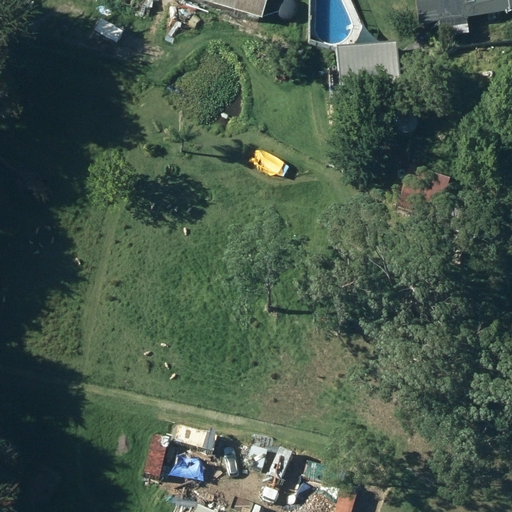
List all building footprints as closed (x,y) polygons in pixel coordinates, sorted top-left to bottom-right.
[(204,0),(261,15),(265,0),(204,0)] [(511,0),(415,0),(417,19),(437,16),(438,38),(500,31),(497,9),(511,7),(511,0)] [(302,53),(277,42),(270,59),(295,69),(302,53)] [(336,50),(340,91),(399,85),(395,44),(336,50)] [(478,73),(498,72),(498,53),(476,54),(478,73)] [(396,204),(426,215),(434,193),(443,196),(450,178),(410,164),(396,204)] [(511,177),(508,175),(498,191),(511,198),(511,177)] [(156,491),(164,499),(170,493),(161,485),(156,491)]
